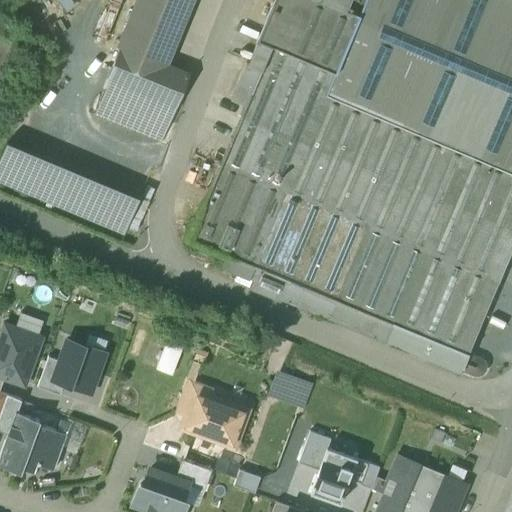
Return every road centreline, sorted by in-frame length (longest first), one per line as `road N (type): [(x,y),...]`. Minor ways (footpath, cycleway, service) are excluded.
road 1 (residential): [(170,264),(481,393),(503,393)]
road 2 (residential): [(170,264),(162,200),(235,0)]
road 3 (residential): [(0,204),(128,259),(170,264)]
road 4 (residential): [(103,511),(132,431),(88,414)]
road 5 (residential): [(480,511),(509,436),(503,393)]
